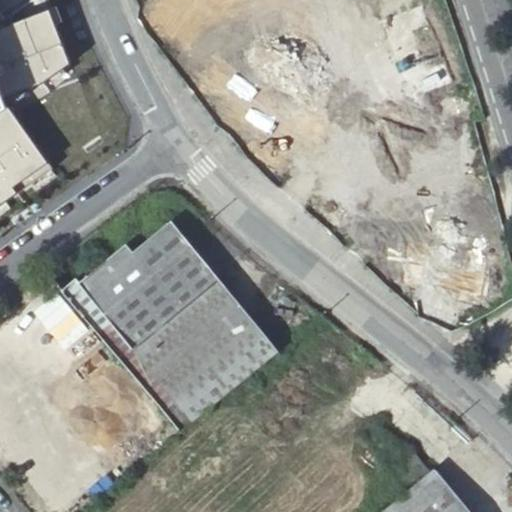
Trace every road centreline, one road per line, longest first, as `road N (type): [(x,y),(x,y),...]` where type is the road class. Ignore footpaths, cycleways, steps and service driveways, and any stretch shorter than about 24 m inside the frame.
road 1 (unclassified): [(180,143),(511,436)]
road 2 (unclassified): [(0,270),(180,143)]
road 3 (unclassified): [(103,0),(137,89),(180,143)]
road 4 (unclassified): [(511,138),(468,0)]
